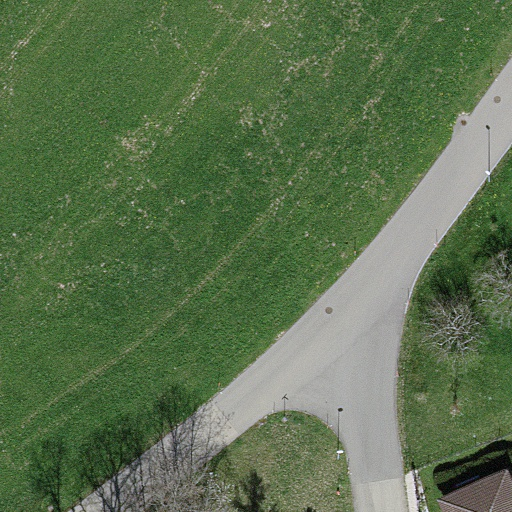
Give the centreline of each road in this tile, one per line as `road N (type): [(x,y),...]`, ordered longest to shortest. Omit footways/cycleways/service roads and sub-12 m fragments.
road 1 (residential): [(365,275),(99,511)]
road 2 (residential): [(511,79),(365,275)]
road 3 (residential): [(395,511),(365,275)]
